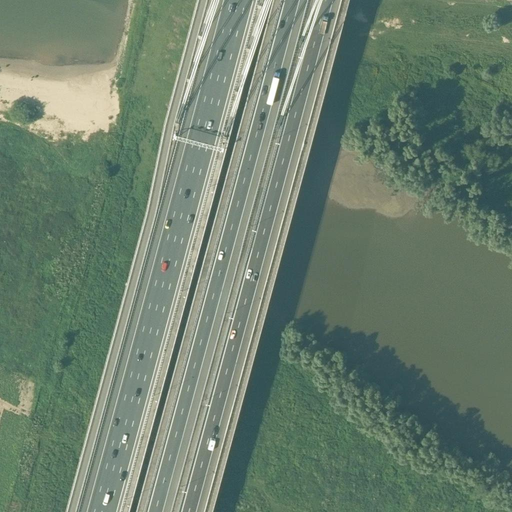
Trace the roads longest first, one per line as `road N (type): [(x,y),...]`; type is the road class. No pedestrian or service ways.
road 1 (motorway): [(187,511),(323,0)]
road 2 (motorway): [(153,511),(289,0)]
road 3 (motorway): [(235,0),(100,511)]
road 4 (unclassified): [(204,0),(69,511)]
